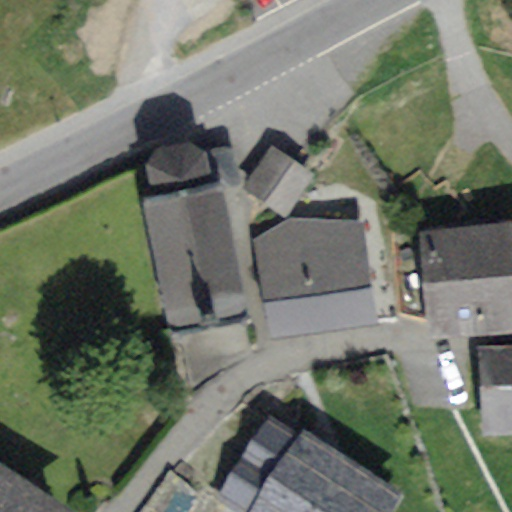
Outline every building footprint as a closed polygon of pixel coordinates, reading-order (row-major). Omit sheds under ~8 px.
[(159,149),(149,167),(152,182),(155,196),(143,198),(167,320),(244,308),(222,182),(212,184),(209,170),(206,155),(189,143),(159,149)] [(311,176),(274,151),(252,184),(289,209),(311,176)] [(367,279),(358,222),(259,236),(267,293),(367,279)] [(511,307),(511,227),(430,235),(437,314),(511,307)] [(511,427),(511,351),(488,353),(492,428),(511,427)] [(381,511),(391,499),(303,438),(296,447),(271,429),(229,489),(257,508),(254,511),(381,511)] [(64,511),(0,470),(0,511),(64,511)]
